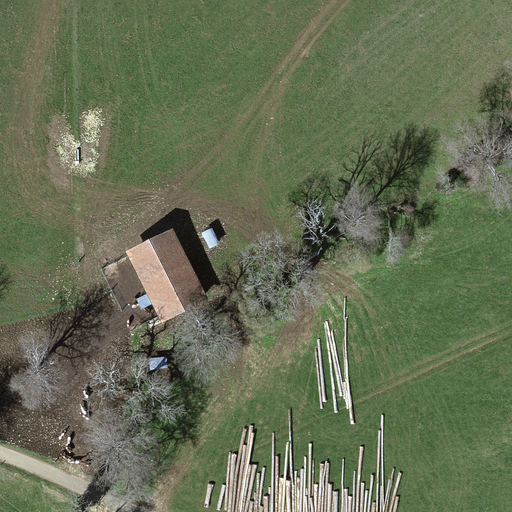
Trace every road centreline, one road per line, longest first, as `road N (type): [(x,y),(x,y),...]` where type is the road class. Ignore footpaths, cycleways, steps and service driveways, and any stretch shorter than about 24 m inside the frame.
road 1 (track): [(127,505),(152,476),(511,320)]
road 2 (unclassified): [(145,511),(0,452)]
